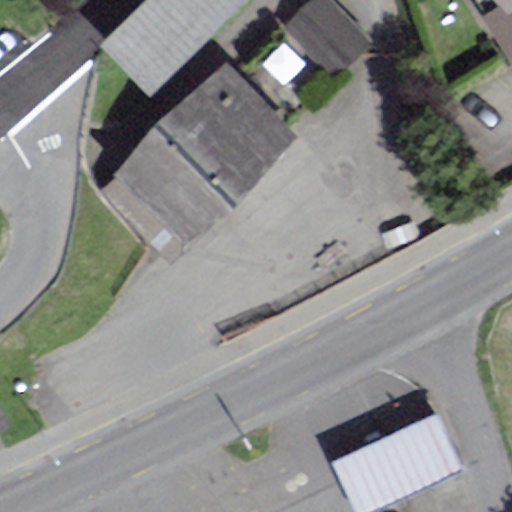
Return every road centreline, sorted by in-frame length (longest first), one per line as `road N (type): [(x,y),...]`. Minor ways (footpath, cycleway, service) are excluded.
road 1 (tertiary): [(0,510),(313,360),(511,251)]
road 2 (unknown): [(501,511),(414,305)]
road 3 (residential): [(0,300),(26,274),(43,218),(39,189),(0,117)]
road 4 (residential): [(0,106),(119,0)]
